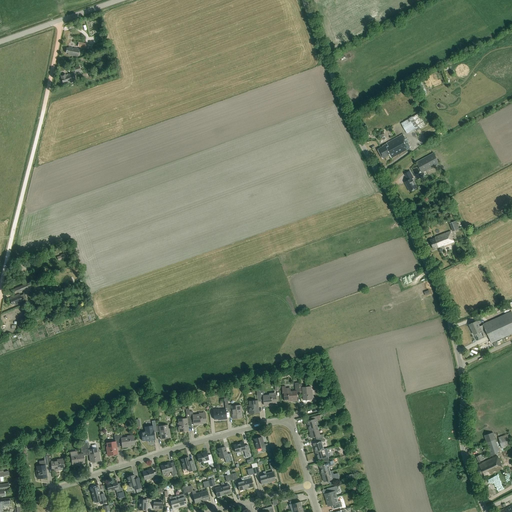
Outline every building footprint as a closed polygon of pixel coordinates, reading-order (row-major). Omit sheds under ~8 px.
[(78,57),(79,49),(69,47),(68,48),(67,48),(66,53),(68,54),(68,55),(78,57)] [(66,84),(76,80),(74,72),(66,75),(65,74),(60,75),(61,78),(63,83),(65,82),(66,84)] [(422,80),(416,83),(422,96),(428,93),(422,80)] [(414,129),(408,118),(400,123),(406,133),(414,129)] [(389,155),(391,159),(411,148),(403,134),(385,144),(382,145),(383,147),(378,149),(383,158),(389,155)] [(422,173),(439,164),(434,153),(416,162),(422,173)] [(404,173),(406,177),(408,180),(405,182),(410,192),(417,188),(412,179),(413,178),(411,174),(409,171),(404,173)] [(450,223),(452,231),(458,229),(455,221),(450,223)] [(441,248),(455,243),(450,231),(434,237),(435,238),(430,240),(433,249),(437,248),(438,248),(441,247),(441,248)] [(60,255),(61,255),(57,257),(58,261),(62,259),(69,257),(67,252),(60,255)] [(31,286),(29,282),(26,284),(26,283),(14,289),(16,293),(28,288),(31,286)] [(46,294),(44,289),(36,293),(38,298),(46,294)] [(25,294),(23,295),(20,296),(19,294),(9,298),(12,305),(14,304),(15,305),(25,301),(25,302),(27,301),(25,294)] [(491,343),(511,333),(511,312),(483,324),(483,325),(480,327),(477,321),(469,325),(471,329),(474,335),(482,331),(481,330),(485,328),(491,343)] [(301,392),(300,384),(300,383),(295,383),(295,391),(291,391),(290,388),(286,388),(286,386),(283,386),(283,394),(285,394),(285,400),(289,400),(289,401),(298,400),(297,393),(301,392)] [(301,384),(300,384),(301,392),(303,392),(304,400),(313,399),(312,390),(311,390),(311,386),(302,387),(301,384)] [(260,391),(261,401),(264,401),(265,405),(273,404),(273,403),(277,403),(276,394),(264,396),(263,388),(260,388),(260,391)] [(258,401),(261,401),(260,391),(257,391),(258,400),(250,401),(250,404),(249,404),(250,413),(259,413),(258,401)] [(229,411),(228,405),(225,405),(226,409),(213,410),(214,420),(227,419),(226,412),(229,411)] [(231,405),(228,405),(229,411),(232,411),(232,418),(242,417),(241,409),(240,409),(240,405),(231,406),(231,405)] [(190,422),(189,412),(189,409),(186,409),(186,418),(178,419),(178,423),(178,432),(188,431),(187,422),(190,422)] [(189,412),(190,422),(193,421),(194,424),(202,424),(202,422),(206,422),(205,414),(193,415),(192,411),(189,412)] [(309,429),(318,427),(316,421),(321,420),(320,415),(310,418),(311,420),(307,422),(309,429)] [(156,426),(157,432),(160,432),(161,438),(170,437),(169,428),(168,428),(167,425),(159,426),(156,426)] [(153,426),(145,427),(146,431),(141,432),(142,440),(146,440),(147,441),(155,440),(154,433),(157,432),(156,426),(153,426)] [(318,427),(309,429),(311,437),(315,436),(316,439),(322,437),(322,434),(320,435),(318,427)] [(491,456),(499,452),(493,433),(484,436),(491,456)] [(511,445),(507,434),(498,438),(502,449),(511,445)] [(119,447),(118,442),(117,435),(114,436),(115,442),(107,443),(107,447),(106,447),(108,455),(117,454),(116,448),(119,447)] [(117,435),(118,442),(121,441),(122,447),(130,446),(130,445),(134,445),(133,436),(121,438),(120,435),(117,435)] [(262,451),(269,449),(267,443),(264,444),(262,437),(255,439),(257,449),(261,447),(262,451)] [(315,451),(324,449),(322,441),(323,441),(323,438),(316,440),(317,443),(313,444),(315,451)] [(86,456),(85,449),(84,441),(80,442),(81,452),(83,452),(83,454),(77,455),(76,452),(70,453),(72,464),(76,463),(76,464),(85,463),(84,456),(86,456)] [(241,443),(234,445),(236,453),(244,450),(246,458),(251,456),(248,445),(244,446),(243,442),(240,443),(241,443)] [(227,454),(225,447),(218,449),(216,450),(217,454),(219,453),(220,458),(224,457),(226,462),(232,460),(230,453),(227,454)] [(85,449),(86,456),(90,455),(91,462),(100,461),(99,452),(98,452),(97,449),(89,450),(88,449),(85,449)] [(324,449),(315,451),(318,460),(322,458),(322,461),(329,459),(328,456),(326,457),(324,449)] [(208,464),(213,463),(211,454),(207,455),(206,451),(204,452),(204,453),(197,455),(199,462),(207,460),(208,464)] [(39,461),(39,466),(37,466),(37,470),(36,470),(38,479),(47,477),(45,465),(48,465),(47,455),(43,456),(44,461),(39,461)] [(47,455),(48,465),(51,465),(52,471),(61,470),(60,469),(64,468),(63,458),(57,459),(57,461),(51,461),(50,458),(52,458),(52,455),(50,455),(47,455)] [(485,478),(503,469),(501,465),(497,456),(481,463),(481,464),(473,468),(477,476),(483,473),(485,478)] [(193,460),(189,461),(188,457),(181,459),(184,469),(188,468),(189,471),(195,470),(193,460)] [(322,473),(330,471),(329,467),(333,466),(335,464),(334,460),(330,462),(329,460),(329,459),(322,461),(323,462),(324,464),(320,465),(322,473)] [(172,476),(177,474),(174,466),(171,466),(170,463),(167,463),(167,464),(160,466),(162,473),(171,471),(172,476)] [(0,481),(0,482),(0,480),(0,477),(9,475),(8,471),(3,472),(3,468),(0,469),(0,481)] [(154,483),(159,481),(156,471),(153,472),(152,468),(149,469),(149,470),(142,472),(144,479),(153,477),(154,483)] [(268,483),(266,474),(265,471),(263,472),(264,474),(259,476),(261,485),(268,483)] [(332,479),(330,471),(322,473),(324,481),(328,480),(329,483),(335,481),(334,478),(332,479)] [(266,474),(268,483),(275,481),(273,472),(266,474)] [(135,479),(134,475),(127,477),(130,487),(133,486),(135,490),(141,488),(139,478),(135,479)] [(246,489),(244,480),(243,477),(241,478),(242,480),(237,482),(239,491),(246,489)] [(244,480),(246,489),(253,487),(250,478),(244,480)] [(119,499),(124,497),(120,484),(117,485),(116,481),(113,482),(113,483),(106,485),(108,492),(116,489),(119,499)] [(9,489),(8,484),(0,484),(0,496),(0,497),(0,496),(5,496),(4,490),(9,489)] [(222,486),(224,495),(231,493),(228,484),(222,486)] [(202,501),(200,492),(196,493),(195,490),(193,491),(191,486),(186,487),(187,492),(187,493),(192,492),(192,494),(193,494),(195,503),(202,501)] [(217,497),(224,495),(222,486),(215,488),(217,497)] [(327,500),(337,497),(336,492),(338,491),(337,486),(328,489),(329,492),(325,493),(327,500)] [(101,504),(106,503),(103,493),(100,494),(98,487),(91,489),(94,503),(100,501),(101,504)] [(200,492),(202,501),(209,499),(206,490),(200,492)] [(172,509),(180,507),(177,498),(177,496),(173,497),(172,496),(169,497),(170,500),(172,509)] [(184,496),(177,498),(180,507),(187,505),(184,496)] [(338,501),(337,497),(327,500),(328,506),(332,505),(333,509),(343,506),(341,500),(338,501)] [(150,508),(150,499),(146,498),(146,500),(139,500),(139,510),(146,510),(146,508),(150,508)] [(0,499),(0,500),(0,503),(0,502),(0,511),(3,511),(2,506),(10,506),(9,499),(0,499)] [(150,499),(150,508),(153,509),(162,509),(163,502),(155,502),(155,499),(150,499)] [(292,511),(303,508),(301,501),(297,502),(296,500),(290,501),(291,504),(290,505),(292,511)]
